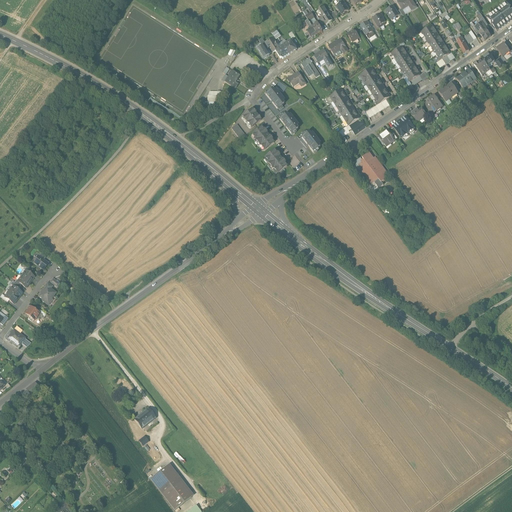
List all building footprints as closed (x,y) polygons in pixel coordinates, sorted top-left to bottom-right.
[(402,0),(398,3),(402,10),(409,6),(412,11),(416,8),(411,0),(402,0)] [(349,10),(344,2),(340,4),(336,7),(341,15),(349,10)] [(506,3),(496,11),(506,24),(511,19),(511,10),(511,11),(509,10),(511,9),(506,3)] [(391,8),(386,11),(388,15),(387,15),(388,15),(389,15),(392,20),(399,16),(397,13),(394,8),(392,10),(391,8)] [(307,19),(309,23),(311,21),(314,19),(311,13),(309,15),(306,10),(302,12),(307,19)] [(506,24),(496,11),(487,18),(491,23),(492,22),(494,24),(492,25),(496,31),(506,24)] [(325,15),(321,17),(324,23),(326,25),(332,21),(327,13),(325,15)] [(380,14),(373,19),(378,27),(385,23),(380,14)] [(311,21),(309,23),(312,28),(317,35),(322,31),(317,23),(314,25),(315,25),(313,26),(311,21)] [(367,23),(360,27),(369,40),(375,36),(367,23)] [(480,24),(475,28),(479,33),(484,40),(491,36),(488,32),(490,31),(486,26),(483,28),(480,24)] [(435,27),(434,28),(432,28),(431,26),(421,33),(424,38),(437,29),(435,27)] [(307,32),(311,38),(312,37),(312,38),(317,35),(312,28),(309,29),(309,31),(307,32)] [(437,36),(436,34),(436,33),(438,32),(437,29),(424,38),(427,42),(437,36)] [(354,31),(347,35),(352,43),(360,39),(354,31)] [(441,37),(440,38),(438,37),(437,36),(427,42),(430,47),(443,39),(441,37)] [(276,51),(280,58),(283,59),(289,55),(284,46),(279,49),(273,38),(269,40),(270,42),(270,43),(276,51)] [(461,38),(456,41),(464,54),(469,51),(461,38)] [(262,46),(263,46),(266,50),(268,49),(266,44),(262,39),(259,41),(262,46)] [(443,45),(442,43),(442,42),(444,41),(443,39),(430,47),(433,52),(443,45)] [(328,47),(333,54),(340,50),(343,54),(348,52),(340,40),(336,43),(335,42),(336,43),(329,47),(328,47)] [(284,46),(289,55),(297,50),(291,41),(284,46)] [(270,42),(266,44),(268,49),(272,54),(276,51),(270,43),(270,42)] [(496,49),(502,57),(509,52),(507,48),(504,44),(496,49)] [(447,46),(446,47),(444,47),(443,45),(433,52),(436,56),(449,48),(447,46)] [(262,46),(258,50),(259,52),(264,59),(269,56),(266,50),(263,46),(262,46)] [(405,49),(404,50),(402,49),(401,48),(391,54),(394,59),(407,51),(405,49)] [(449,54),(448,53),(448,51),(450,50),(449,48),(436,56),(439,61),(447,56),(449,54)] [(332,65),(327,58),(327,57),(323,51),(313,57),(318,64),(323,60),(328,68),(332,65)] [(407,57),(406,55),(407,54),(408,53),(407,51),(394,59),(397,64),(407,57)] [(482,59),(483,60),(487,67),(494,62),(493,60),(494,59),(493,56),(491,57),(489,54),(482,59)] [(438,62),(441,67),(450,61),(447,56),(439,61),(438,62)] [(412,58),(410,59),(408,59),(407,57),(397,64),(400,68),(413,60),(412,58)] [(319,76),(311,64),(312,63),(311,62),(311,63),(309,60),(301,65),(303,69),(304,68),(305,70),(304,71),(309,78),(313,75),(316,79),(319,76)] [(413,66),(412,65),(413,63),(414,62),(413,60),(400,68),(403,73),(413,66)] [(483,60),(479,63),(485,73),(490,70),(487,67),(483,60)] [(474,66),(478,72),(481,76),(485,73),(479,63),(474,66)] [(418,67),(416,68),(414,68),(413,66),(403,73),(406,78),(419,69),(418,67)] [(419,76),(418,74),(419,73),(420,72),(419,69),(406,78),(409,82),(410,82),(419,76)] [(375,71),(373,72),(372,71),(371,70),(361,76),(364,81),(376,73),(375,71)] [(456,79),(463,89),(476,80),(473,75),(469,70),(456,79)] [(240,76),(232,71),(229,75),(230,75),(225,82),(235,89),(238,85),(235,83),(240,76)] [(287,80),(289,84),(288,84),(289,85),(290,84),(292,87),(298,84),(301,88),(305,85),(303,81),(298,73),(298,74),(293,77),(292,77),(287,80)] [(377,79),(376,77),(376,76),(378,75),(376,73),(364,81),(367,86),(377,79)] [(424,73),(419,76),(410,82),(412,86),(422,80),(423,81),(428,78),(424,73)] [(382,82),(381,80),(379,81),(378,81),(377,79),(367,86),(369,90),(382,82)] [(284,92),(287,87),(279,82),(276,87),(284,92)] [(383,88),(382,87),(382,85),(384,84),(382,82),(369,90),(372,95),(383,88)] [(451,83),(438,92),(446,102),(457,94),(458,93),(457,91),(451,83)] [(388,92),(387,89),(385,91),(384,90),(383,88),(372,95),(375,100),(388,92)] [(208,90),(208,101),(220,101),(220,91),(208,90)] [(272,90),(266,95),(277,110),(284,105),(282,103),(284,101),(281,97),(280,98),(278,95),(279,94),(276,90),(274,92),(272,90)] [(330,97),(333,102),(346,94),(345,92),(343,93),(342,93),(341,91),(330,97)] [(375,100),(378,104),(381,103),(383,101),(386,100),(389,98),(387,96),(388,95),(389,94),(388,92),(375,100)] [(333,102),(336,107),(347,101),(345,99),(346,98),(347,97),(346,94),(333,102)] [(429,102),(426,104),(428,108),(432,114),(437,111),(436,110),(440,107),(441,106),(437,101),(434,96),(428,100),(429,102)] [(336,107),(339,112),(352,104),(351,102),(349,103),(348,102),(347,101),(336,107)] [(339,112),(342,116),(352,110),(351,108),(352,107),(353,106),(352,104),(339,112)] [(418,109),(410,114),(417,123),(426,116),(422,110),(420,112),(418,109)] [(242,117),(251,128),(260,121),(256,116),(256,117),(255,115),(252,110),(242,117)] [(342,116),(345,121),(358,113),(357,111),(355,112),(353,112),(352,110),(342,116)] [(345,121),(348,126),(349,125),(358,120),(357,118),(358,116),(359,115),(358,113),(345,121)] [(286,115),(279,120),(291,135),(297,130),(296,128),(298,127),(295,123),(294,123),(292,120),(292,119),(290,115),(287,117),(286,115)] [(398,123),(393,127),(401,138),(414,129),(406,117),(400,121),(398,123)] [(237,126),(232,130),(240,141),(245,137),(237,126)] [(256,140),(255,140),(255,141),(259,146),(260,146),(264,151),(274,144),(271,141),(272,141),(272,139),(271,138),(269,138),(266,134),(266,132),(265,131),(264,131),(261,128),(252,135),(256,140)] [(378,137),(386,148),(395,141),(391,135),(387,130),(378,137)] [(308,133),(302,138),(313,153),(319,148),(318,146),(320,144),(317,141),(316,141),(314,138),(314,137),(311,134),(309,135),(308,133)] [(268,163),(268,164),(272,169),(273,169),(277,174),(286,167),(284,164),(285,162),(283,161),(282,161),(279,157),(279,156),(279,155),(278,153),(276,153),(274,151),(265,158),(268,163)] [(360,158),(354,163),(359,170),(360,170),(371,185),(375,182),(379,188),(383,185),(381,183),(387,178),(386,175),(387,174),(376,160),(374,161),(373,160),(373,159),(369,153),(362,158),(363,159),(362,160),(360,158)] [(39,257),(34,263),(37,266),(37,267),(39,268),(40,268),(43,270),(48,264),(44,260),(39,257)] [(30,274),(26,271),(25,271),(21,276),(30,283),(34,277),(30,274)] [(30,283),(21,276),(17,281),(17,282),(21,285),(26,288),(30,283)] [(59,284),(53,279),(50,282),(57,287),(59,284)] [(18,290),(13,286),(12,286),(9,292),(18,299),(22,293),(18,290)] [(50,290),(47,287),(40,297),(42,299),(41,301),(45,304),(46,302),(48,303),(55,293),(50,290)] [(18,299),(9,292),(5,297),(4,297),(9,301),(14,304),(18,299)] [(5,297),(2,295),(0,297),(7,303),(9,301),(4,297),(5,297)] [(37,312),(30,307),(25,314),(35,321),(36,319),(37,320),(39,319),(40,318),(40,316),(39,315),(40,314),(37,312)] [(46,315),(39,310),(37,312),(40,314),(41,315),(41,317),(43,319),(46,315)] [(5,316),(3,318),(3,319),(0,322),(0,323),(3,326),(8,319),(5,316)] [(25,338),(14,330),(8,338),(19,346),(21,344),(25,339),(25,338)] [(31,344),(25,339),(21,344),(27,348),(31,344)] [(8,384),(4,387),(5,387),(1,391),(3,393),(10,387),(8,384)] [(31,387),(26,390),(30,396),(35,392),(31,387)] [(148,409),(135,419),(142,429),(155,418),(148,409)] [(144,437),(139,441),(143,446),(148,442),(144,437)] [(190,499),(166,467),(150,479),(175,511),(190,499)]
